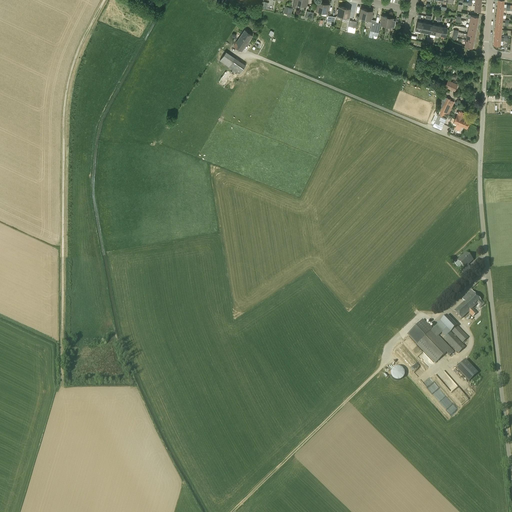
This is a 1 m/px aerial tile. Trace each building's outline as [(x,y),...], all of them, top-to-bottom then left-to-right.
[(316,10),(315,12),(321,13),(321,11),(322,11),(323,3),(324,3),(317,1),(316,10)] [(339,6),(337,14),(337,17),(343,18),(343,16),(345,8),(345,7),(339,6)] [(497,10),(496,10),(496,14),(502,15),(503,10),(511,10),(511,7),(506,7),(503,7),(497,7),(497,10)] [(343,16),(347,17),(346,21),(349,22),(348,26),(352,27),(353,21),(350,20),(350,18),(349,18),(351,10),(345,8),(343,16)] [(361,8),(359,17),(357,16),(356,20),(360,21),(361,17),(365,18),(367,10),(367,9),(361,8)] [(367,10),(365,18),(369,19),(368,22),(372,22),(369,37),(372,38),(373,35),(376,22),(375,22),(376,20),(371,19),(373,12),(367,10)] [(502,15),(496,14),(496,18),(496,22),(509,23),(509,20),(502,20),(502,15)] [(381,23),(376,22),(373,35),(378,36),(380,24),(386,25),(388,17),(382,15),(381,23)] [(479,17),(471,15),(468,15),(467,21),(470,21),(469,22),(477,23),(479,17)] [(388,17),(386,25),(386,26),(392,27),(392,26),(394,27),(396,20),(393,19),(388,17)] [(477,23),(469,22),(468,29),(476,31),(477,23)] [(495,25),(495,29),(501,30),(502,25),(505,25),(505,26),(508,26),(509,23),(496,22),(495,25)] [(245,29),(233,46),(242,52),(253,35),(245,29)] [(501,37),(495,37),(494,41),(493,45),(500,45),(500,41),(503,41),(504,40),(507,41),(507,38),(504,38),(501,37)] [(239,74),(246,65),(226,51),(220,61),(239,74)] [(458,84),(448,80),(445,87),(454,91),(458,84)] [(434,114),(434,115),(432,120),(435,122),(433,126),(441,130),(447,118),(445,117),(448,110),(447,109),(451,99),(444,96),(442,100),(444,101),(441,109),(437,107),(436,110),(434,114)] [(459,109),(455,118),(463,122),(463,121),(469,124),(470,120),(464,117),(466,112),(459,109)] [(455,118),(455,119),(452,118),(450,121),(453,123),(458,125),(456,129),(459,131),(461,126),(466,129),(469,124),(463,121),(463,122),(455,118)] [(457,261),(458,262),(455,264),(462,272),(465,275),(471,269),(468,265),(473,261),(466,253),(457,261)] [(462,300),(464,302),(454,312),(461,319),(468,313),(472,318),(477,313),(472,309),(474,308),(473,308),(477,304),(478,305),(477,306),(478,307),(480,309),(484,305),(481,301),(480,301),(473,294),(474,293),(471,291),(462,300)] [(452,332),(463,343),(468,338),(457,327),(457,326),(447,316),(436,326),(432,329),(423,320),(407,335),(417,345),(417,344),(435,364),(447,353),(450,356),(454,352),(451,349),(438,336),(441,333),(444,337),(445,337),(444,339),(458,354),(465,347),(451,332),(452,332)] [(478,373),(465,360),(456,369),(469,382),(478,373)] [(404,372),(403,370),(402,369),(401,368),(399,367),(397,367),(395,368),(394,369),(392,370),(392,371),(391,373),(391,374),(391,376),(392,378),(393,379),(395,380),(396,381),(398,381),(400,381),(401,380),(403,379),(404,377),(404,375),(405,373),(404,372)]
